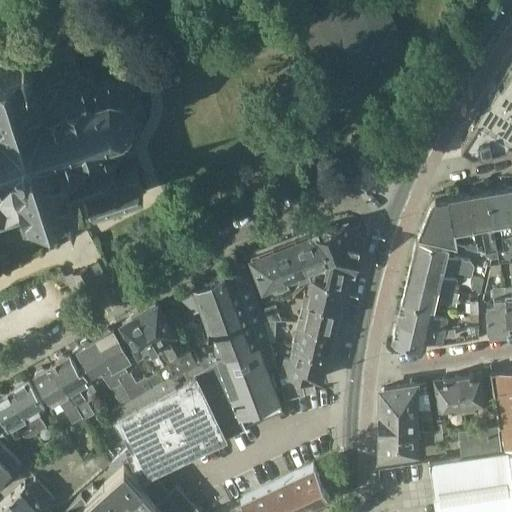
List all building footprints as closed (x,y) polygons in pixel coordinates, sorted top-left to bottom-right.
[(337,0),(326,5),(309,8),(314,36),(315,36),(320,45),(310,50),(327,77),(358,69),(391,54),(402,47),(389,14),(380,0),(337,0)] [(0,213),(5,212),(5,213),(8,212),(8,211),(26,205),(27,209),(30,208),(68,195),(73,197),(77,196),(82,209),(84,209),(84,208),(140,189),(140,190),(143,189),(135,165),(133,166),(133,167),(125,169),(123,169),(123,170),(116,172),(110,154),(118,145),(120,145),(121,143),(118,142),(117,137),(120,135),(119,133),(126,131),(128,133),(130,132),(129,129),(138,119),(141,120),(142,118),(139,116),(142,103),(145,103),(145,100),(142,100),(138,87),(140,85),(139,83),(136,84),(126,75),(127,72),(124,71),(123,74),(110,71),(110,68),(106,68),(107,71),(100,74),(99,71),(95,72),(93,66),(95,64),(92,62),(90,64),(78,62),(73,45),(75,44),(75,43),(72,43),(72,41),(69,42),(70,44),(51,50),(50,48),(48,48),(49,51),(33,56),(31,51),(28,49),(24,50),(22,54),(10,59),(8,55),(0,57),(0,213)] [(496,79),(511,89),(511,64),(507,61),(496,79)] [(511,113),(511,89),(496,79),(490,88),(491,89),(486,97),(511,113)] [(511,139),(511,138),(511,113),(486,97),(479,106),(480,107),(475,115),(509,137),(511,139)] [(472,148),(506,141),(509,137),(475,115),(473,117),(474,118),(469,125),(471,127),(466,134),(466,133),(461,141),(467,145),(468,146),(472,148)] [(309,129),(320,143),(333,132),(323,118),(309,129)] [(498,250),(499,259),(511,257),(511,222),(506,185),(487,189),(493,224),(497,223),(501,249),(498,250)] [(499,259),(498,250),(495,250),(491,225),(493,224),(487,189),(468,192),(474,228),(479,227),(483,253),(489,257),(497,256),(497,259),(499,259)] [(474,228),(468,192),(449,195),(453,221),(455,231),(460,230),(463,245),(478,249),(474,228)] [(426,212),(425,214),(417,233),(457,243),(455,231),(453,221),(449,195),(448,195),(448,193),(436,195),(436,194),(434,194),(433,194),(432,195),(426,210),(425,210),(425,211),(425,212),(426,212)] [(335,250),(358,255),(363,238),(350,235),(345,223),(330,228),(326,227),(318,230),(317,228),(316,228),(326,253),(335,250)] [(297,236),(294,237),(308,273),(322,267),(328,265),(326,253),(316,228),(307,232),(306,230),(296,234),(297,236)] [(308,273),(294,237),(285,240),(282,240),(277,242),(275,244),(272,245),(287,282),(308,273)] [(416,238),(410,260),(442,269),(458,273),(461,260),(446,256),(448,246),(416,238)] [(287,282),(272,245),(263,249),(260,249),(255,251),(253,253),(250,254),(263,287),(278,281),(279,285),(287,282)] [(324,269),(322,276),(346,282),(347,279),(352,279),(351,278),(352,271),(355,271),(358,255),(335,250),(326,253),(328,265),(322,267),(324,269)] [(410,260),(406,280),(453,292),(456,280),(441,276),(442,269),(410,260)] [(263,319),(244,262),(181,294),(205,357),(215,351),(218,358),(241,415),(280,400),(273,380),(279,378),(270,341),(266,326),(263,319)] [(501,273),(499,263),(489,264),(487,276),(501,273)] [(80,270),(73,273),(73,274),(84,292),(85,294),(99,286),(97,283),(87,265),(80,270)] [(309,274),(303,298),(307,299),(341,307),(343,295),(346,293),(347,289),(346,286),(346,282),(322,276),(309,274)] [(481,291),(483,278),(474,276),(471,288),(481,291)] [(401,301),(433,309),(435,302),(454,307),(458,294),(453,292),(406,280),(401,301)] [(508,331),(508,325),(506,294),(505,285),(498,286),(499,290),(491,291),(492,301),(486,301),(488,332),(508,331)] [(307,299),(303,298),(297,321),(301,322),(335,330),(338,318),(341,316),(342,312),(340,309),(341,307),(307,299)] [(263,307),(268,319),(274,319),(283,320),(276,301),(263,307)] [(431,315),(433,309),(401,301),(396,319),(444,331),(445,329),(447,319),(431,315)] [(157,302),(138,313),(163,357),(164,356),(173,374),(193,363),(196,361),(186,343),(182,345),(174,332),(157,302)] [(163,357),(138,313),(122,322),(138,352),(144,348),(152,363),(163,357)] [(396,319),(392,339),(425,347),(427,339),(442,343),(443,335),(454,334),(453,328),(445,329),(444,331),(396,319)] [(333,341),(336,339),(336,335),(334,332),(335,330),(301,322),(297,321),(292,344),(295,345),(330,354),(333,341)] [(95,337),(129,398),(151,386),(147,377),(137,383),(132,374),(131,375),(123,360),(130,356),(113,327),(110,328),(107,326),(102,329),(102,333),(95,337)] [(112,386),(121,402),(129,398),(95,337),(89,340),(86,339),(81,341),(81,345),(78,346),(94,376),(101,372),(110,387),(112,386)] [(327,364),(330,362),(331,359),(329,355),(330,354),(295,345),(292,344),(289,357),(285,356),(282,371),(300,376),(311,378),(312,376),(321,377),(323,367),(326,368),(327,364)] [(218,358),(215,351),(205,357),(196,361),(193,363),(197,370),(177,380),(173,374),(163,379),(151,386),(129,398),(121,402),(109,409),(113,416),(107,419),(125,447),(139,476),(244,425),(241,415),(218,358)] [(84,379),(68,353),(66,354),(63,353),(58,356),(57,359),(51,363),(86,422),(97,415),(88,400),(98,394),(94,388),(87,377),(84,379)] [(86,422),(51,363),(45,367),(42,366),(37,369),(36,372),(34,374),(51,402),(58,398),(67,413),(75,428),(86,422)] [(511,365),(490,369),(498,423),(497,423),(501,449),(511,447),(511,365)] [(159,371),(147,377),(151,386),(163,379),(159,371)] [(487,403),(481,371),(472,372),(458,374),(463,407),(487,403)] [(443,377),(434,379),(439,411),(463,407),(458,374),(443,377)] [(45,406),(27,378),(25,379),(22,378),(17,381),(16,384),(9,389),(35,431),(35,432),(47,425),(38,410),(45,406)] [(304,393),(300,380),(282,386),(285,398),(304,393)] [(426,380),(395,385),(384,386),(380,390),(379,408),(417,408),(418,393),(428,391),(426,380)] [(35,431),(9,389),(4,392),(0,391),(0,410),(10,427),(17,423),(26,438),(35,432),(35,431)] [(379,432),(416,432),(417,408),(379,408),(379,414),(378,414),(378,432),(379,432)] [(420,408),(420,410),(419,419),(428,419),(428,431),(435,431),(433,420),(431,408),(420,408)] [(440,432),(446,431),(444,418),(438,419),(440,432)] [(497,423),(446,431),(440,432),(438,419),(433,420),(435,431),(437,442),(458,438),(460,454),(500,448),(497,423)] [(0,450),(14,438),(1,422),(0,422),(0,450)] [(435,431),(428,431),(422,431),(422,441),(434,441),(434,442),(437,442),(435,431)] [(416,432),(379,432),(379,454),(382,456),(416,452),(416,432)] [(31,460),(14,438),(0,450),(0,478),(5,483),(31,460)] [(429,459),(436,511),(511,511),(511,447),(501,449),(429,459)] [(112,461),(103,451),(94,457),(104,468),(112,461)] [(202,511),(176,481),(165,490),(153,476),(144,486),(123,463),(85,497),(81,493),(59,511),(202,511)] [(297,511),(329,497),(313,463),(241,496),(248,511),(297,511)] [(25,480),(0,502),(0,511),(51,511),(52,511),(47,505),(55,497),(46,488),(35,476),(27,482),(25,480)]
